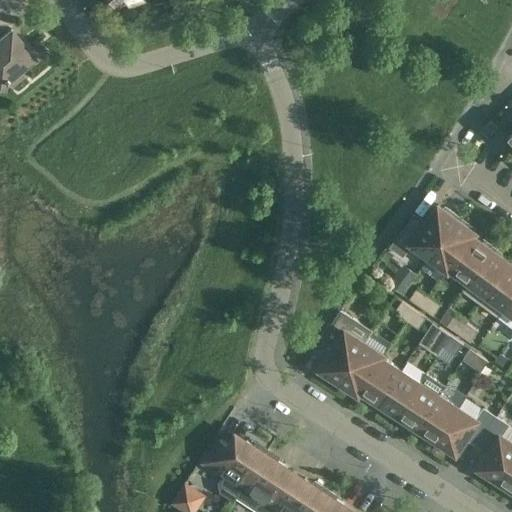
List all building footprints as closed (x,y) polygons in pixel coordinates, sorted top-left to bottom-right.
[(0,85),(7,79),(11,85),(23,75),(18,70),(20,69),(17,65),(32,54),(11,29),(0,38),(0,85)] [(499,126),(492,119),(481,129),(488,136),(499,126)] [(430,255),(459,216),(446,206),(445,208),(439,204),(422,227),(411,220),(392,246),(403,255),(412,242),(430,255)] [(459,216),(430,255),(449,269),(451,266),(450,266),(474,234),(475,235),(477,232),(469,225),(470,223),(459,216)] [(451,266),(469,280),(494,246),(483,238),(482,240),(475,235),(474,234),(450,266),(451,266)] [(487,293),(511,261),(503,256),(504,254),(494,246),(469,280),(462,289),(476,300),(480,303),(487,293)] [(511,262),(511,261),(487,293),(480,303),(498,316),(505,307),(511,297),(511,262)] [(390,283),(403,292),(416,273),(404,264),(390,283)] [(410,298),(422,306),(429,295),(417,287),(410,298)] [(441,303),(429,295),(422,306),(434,314),(441,303)] [(407,319),(414,308),(402,300),(395,311),(407,319)] [(426,316),(414,308),(407,319),(419,327),(426,316)] [(339,382),(366,341),(373,330),(342,310),(333,324),(330,323),(313,350),(321,356),(323,353),(328,356),(321,368),(326,371),(324,373),(339,382)] [(447,324),(459,332),(467,321),(455,313),(447,324)] [(479,329),(467,321),(459,332),(471,340),(479,329)] [(432,337),(444,345),(452,334),(440,326),(432,337)] [(464,342),(452,334),(444,345),(456,353),(464,342)] [(385,353),(366,341),(339,382),(350,389),(351,387),(360,393),(360,392),(360,391),(382,356),(383,357),(385,353)] [(489,360),(477,351),(469,362),(481,370),(489,360)] [(402,369),(383,357),(382,356),(360,391),(360,392),(371,398),(372,396),(380,402),(402,369)] [(398,416),(421,381),(402,369),(380,402),(388,407),(387,409),(398,416)] [(418,427),(440,393),(445,385),(426,373),(421,381),(398,416),(409,423),(410,421),(418,427)] [(459,406),(440,393),(418,427),(427,432),(425,434),(436,441),(459,406)] [(478,418),(459,406),(436,441),(450,450),(452,448),(457,452),(471,430),(482,438),(496,416),(484,408),(478,418)] [(483,472),(498,481),(511,458),(511,440),(502,434),(508,424),(496,416),(482,438),(493,445),(479,466),(485,470),(483,472)] [(244,486),(268,449),(257,442),(256,444),(247,439),(246,441),(236,435),(229,444),(221,438),(206,461),(224,473),(219,481),(221,492),(235,500),(237,497),(244,486)] [(279,456),(268,449),(244,486),(237,497),(259,511),(268,511),(273,505),(294,473),(284,467),(286,464),(278,459),(279,456)] [(511,458),(498,481),(509,488),(510,486),(511,487),(511,458)] [(273,505),(284,511),(310,511),(327,487),(316,480),(314,482),(306,477),(304,479),(294,473),(273,505)] [(181,480),(169,503),(185,511),(194,511),(205,493),(181,480)] [(310,511),(351,511),(353,511),(343,505),(344,502),(336,497),(338,494),(327,487),(310,511)]
